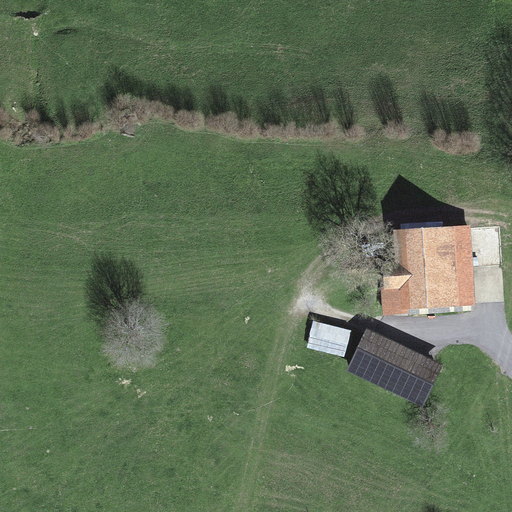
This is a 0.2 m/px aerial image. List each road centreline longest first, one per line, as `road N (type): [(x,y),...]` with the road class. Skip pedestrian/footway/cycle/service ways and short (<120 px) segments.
road 1 (track): [(511,365),(478,330),(371,328),(304,310),(0,472)]
road 2 (track): [(304,310),(255,511)]
